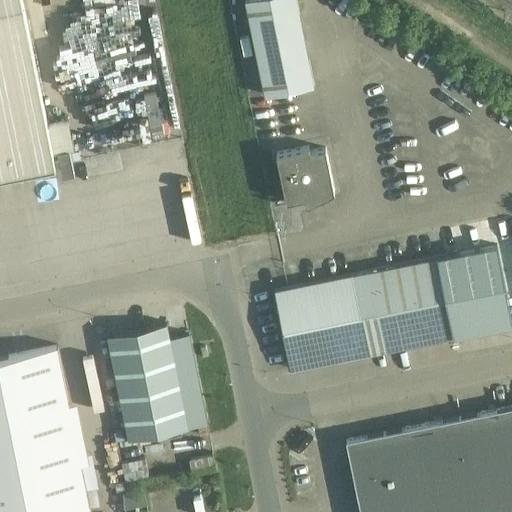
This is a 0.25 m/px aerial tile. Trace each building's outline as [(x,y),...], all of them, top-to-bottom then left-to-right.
[(0,0),(0,175),(56,164),(22,0),(0,0)] [(246,0),(265,95),(314,85),(297,0),(246,0)] [(390,89),(366,92),(369,109),(392,106),(390,89)] [(255,100),(259,136),(272,134),(268,98),(255,100)] [(142,135),(71,149),(76,172),(147,157),(142,135)] [(307,205),(335,191),(326,147),(310,151),(309,146),(277,152),(287,201),(303,197),(307,205)] [(469,198),(475,220),(499,214),(493,193),(469,198)] [(511,319),(497,244),(459,252),(475,331),(511,323),(511,319)] [(373,270),(275,290),(291,369),(369,353),(389,349),(454,336),(475,331),(459,252),(437,256),(373,270)] [(167,322),(108,334),(124,413),(129,439),(188,428),(208,424),(190,333),(170,337),(167,322)] [(91,511),(57,345),(0,356),(0,511),(91,511)] [(394,400),(397,410),(418,404),(415,395),(394,400)] [(511,511),(511,405),(346,439),(361,511),(511,511)] [(183,444),(165,443),(164,457),(182,458),(183,444)] [(141,460),(160,458),(159,446),(140,448),(141,460)] [(117,464),(117,473),(136,472),(136,463),(117,464)]
